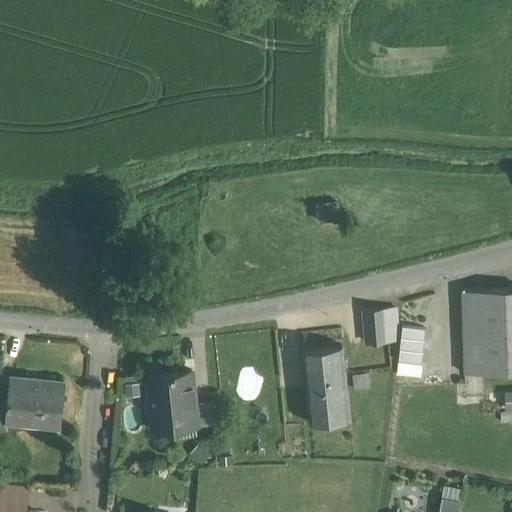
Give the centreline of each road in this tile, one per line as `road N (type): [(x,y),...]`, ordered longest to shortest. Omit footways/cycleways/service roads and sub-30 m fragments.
road 1 (residential): [(107,329),(408,281),(511,255)]
road 2 (residential): [(97,457),(107,329)]
